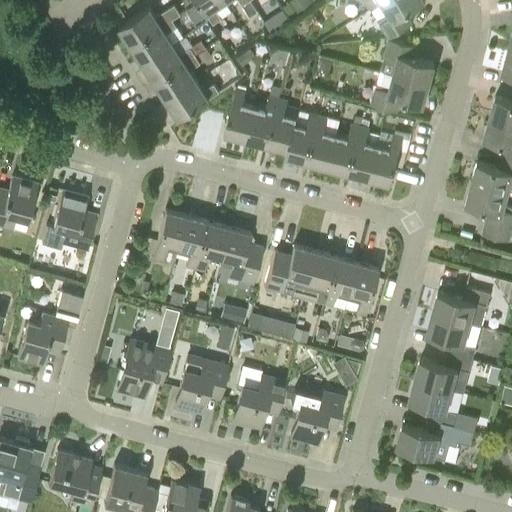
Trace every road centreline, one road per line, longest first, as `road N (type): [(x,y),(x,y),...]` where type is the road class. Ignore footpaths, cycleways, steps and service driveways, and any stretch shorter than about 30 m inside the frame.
road 1 (residential): [(356,476),(323,482),(64,417)]
road 2 (residential): [(422,227),(162,160),(139,162)]
road 3 (residential): [(64,417),(139,162)]
road 4 (residential): [(356,476),(422,227)]
road 5 (residential): [(422,227),(486,55),(488,19),(476,0)]
road 6 (residential): [(139,162),(57,19)]
road 7 (residential): [(495,511),(356,476)]
road 8 (residential): [(139,162),(109,164),(0,135)]
